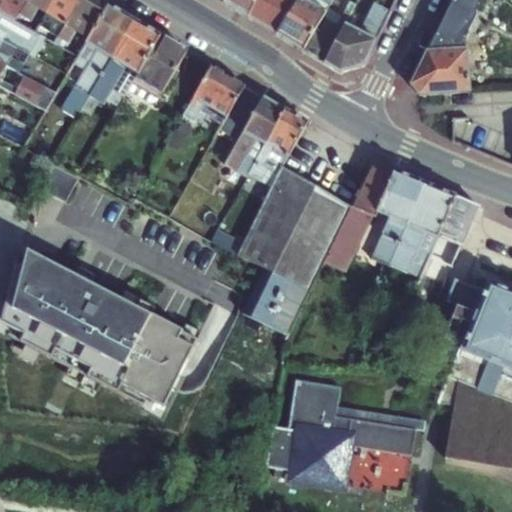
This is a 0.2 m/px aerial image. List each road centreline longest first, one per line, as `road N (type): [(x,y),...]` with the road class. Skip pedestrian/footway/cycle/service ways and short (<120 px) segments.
road 1 (primary): [(362,117),(167,0)]
road 2 (primary): [(511,190),(362,117)]
road 3 (residential): [(420,0),(362,117)]
